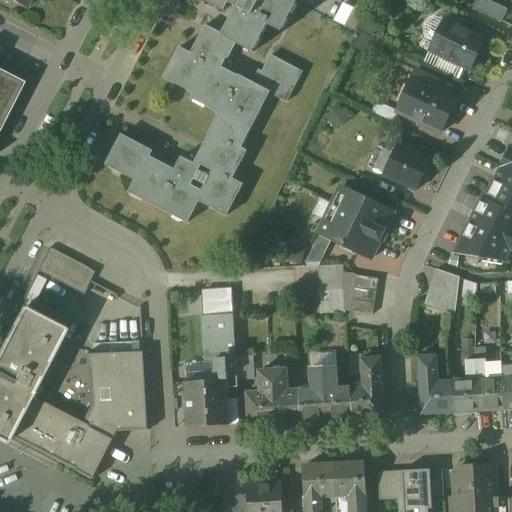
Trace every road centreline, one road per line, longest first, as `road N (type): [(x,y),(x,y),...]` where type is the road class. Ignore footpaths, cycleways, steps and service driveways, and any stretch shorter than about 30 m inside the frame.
road 1 (residential): [(511,65),(410,271),(400,327),(405,444)]
road 2 (residential): [(405,444),(225,449)]
road 3 (unknown): [(154,287),(301,272)]
road 4 (residential): [(63,60),(3,181)]
road 5 (residential): [(49,204),(110,85)]
